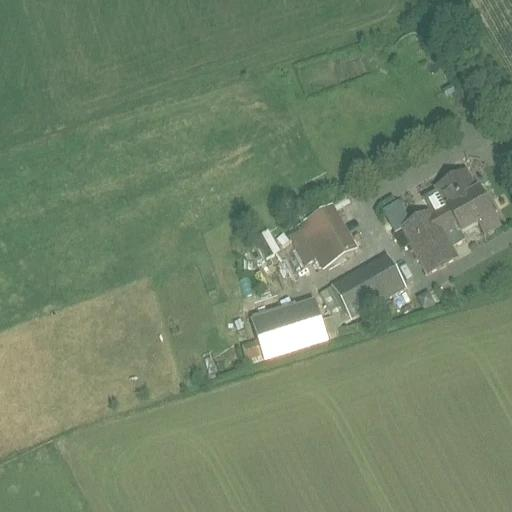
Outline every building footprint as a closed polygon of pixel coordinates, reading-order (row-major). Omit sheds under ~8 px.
[(441,232),(451,227),(446,217),(450,215),(452,219),(484,200),(478,190),(475,191),(464,172),(435,189),(436,191),(422,199),(430,213),(400,230),(427,277),(457,260),(441,232)] [(446,217),(451,227),(455,224),(461,235),(477,225),(483,236),(499,227),(492,215),(496,213),(488,200),(484,202),(484,200),(452,219),(450,215),(446,217)] [(400,230),(410,225),(397,203),(382,212),(395,233),(400,230)] [(331,212),(300,230),(324,271),(355,253),(331,212)] [(339,328),(404,290),(385,259),(320,297),(339,328)] [(285,267),(259,273),(261,283),(287,277),(285,267)] [(432,295),(422,303),(429,313),(439,306),(432,295)] [(390,315),(412,305),(408,297),(386,307),(390,315)] [(314,306),(253,326),(266,364),(326,344),(314,306)] [(214,384),(230,379),(224,361),(208,366),(214,384)]
